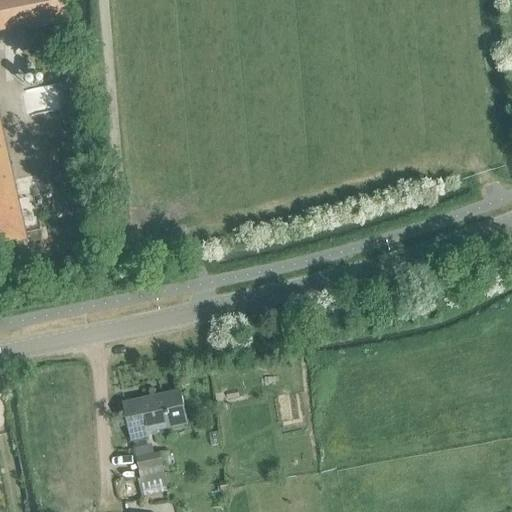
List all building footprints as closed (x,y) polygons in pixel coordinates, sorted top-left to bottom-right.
[(61,0),(0,0),(0,32),(25,27),(27,33),(63,25),(67,25),(63,8),(62,2),(61,0)] [(0,127),(0,245),(25,240),(0,127)] [(185,370),(177,371),(180,385),(188,384),(185,370)] [(147,434),(187,426),(180,392),(124,404),(132,441),(147,438),(147,434)] [(135,451),(138,471),(161,466),(159,454),(149,456),(147,448),(135,451)] [(138,480),(141,497),(167,491),(163,475),(138,480)]
